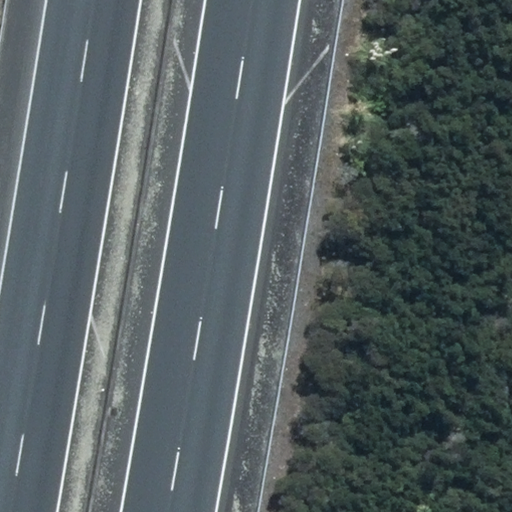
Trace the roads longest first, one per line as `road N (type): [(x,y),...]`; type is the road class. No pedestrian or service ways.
road 1 (motorway): [(251,0),(167,511)]
road 2 (motorway): [(1,511),(85,0)]
